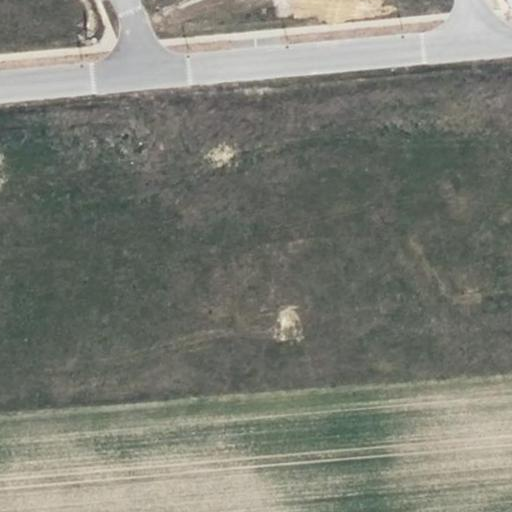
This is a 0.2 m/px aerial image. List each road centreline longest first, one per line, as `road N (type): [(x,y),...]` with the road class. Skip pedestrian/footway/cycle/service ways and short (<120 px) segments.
road 1 (residential): [(147,71),(479,40)]
road 2 (residential): [(175,393),(147,71)]
road 3 (residential): [(504,362),(479,40)]
road 4 (residential): [(0,85),(147,71)]
